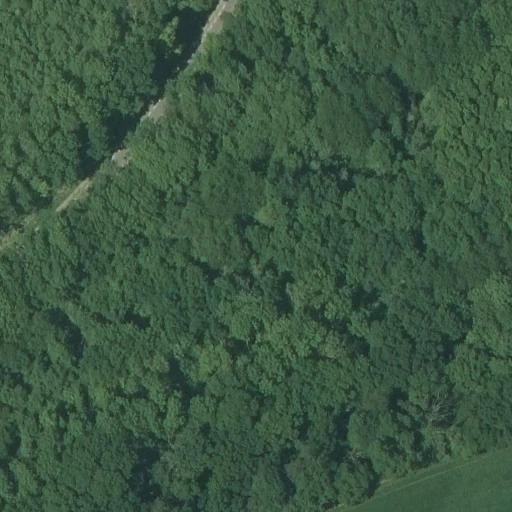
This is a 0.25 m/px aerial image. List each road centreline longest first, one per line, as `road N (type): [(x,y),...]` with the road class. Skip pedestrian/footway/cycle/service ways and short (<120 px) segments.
road 1 (track): [(511,46),(493,22),(63,311),(0,345)]
road 2 (unclassified): [(0,270),(126,151),(232,0)]
